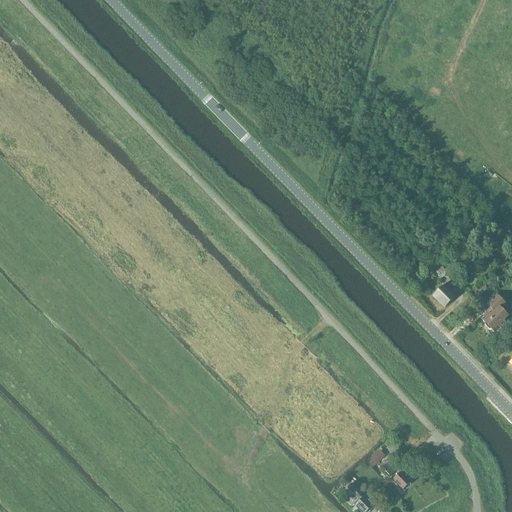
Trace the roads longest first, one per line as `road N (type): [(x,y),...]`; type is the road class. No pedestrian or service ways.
road 1 (tertiary): [(511,414),(111,0)]
road 2 (track): [(294,511),(262,436),(283,367),(329,320)]
